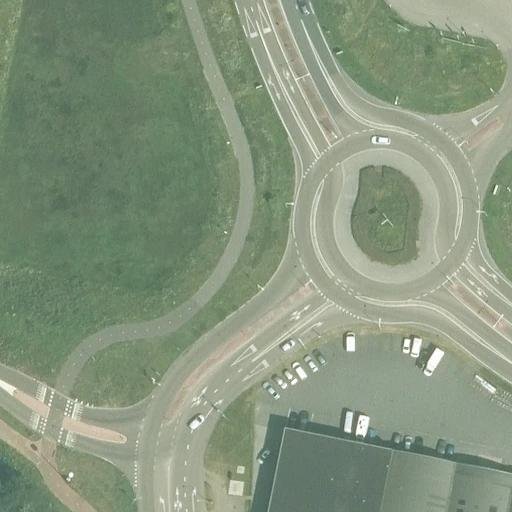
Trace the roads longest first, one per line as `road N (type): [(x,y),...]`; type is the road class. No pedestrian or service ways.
road 1 (tertiary): [(302,237),(286,281),(188,360),(163,392),(149,431)]
road 2 (primary): [(362,310),(429,317),(511,369)]
road 3 (unclassified): [(0,393),(49,432),(146,454)]
road 4 (unclassified): [(149,431),(91,418),(0,380)]
road 5 (primary): [(436,140),(358,107),(317,60)]
road 6 (tertiary): [(186,450),(205,403),(272,345)]
road 7 (primary): [(327,160),(324,239),(359,286)]
road 8 (primary): [(453,261),(446,188),(410,145)]
road 9 (primary): [(408,291),(440,298),(511,356)]
